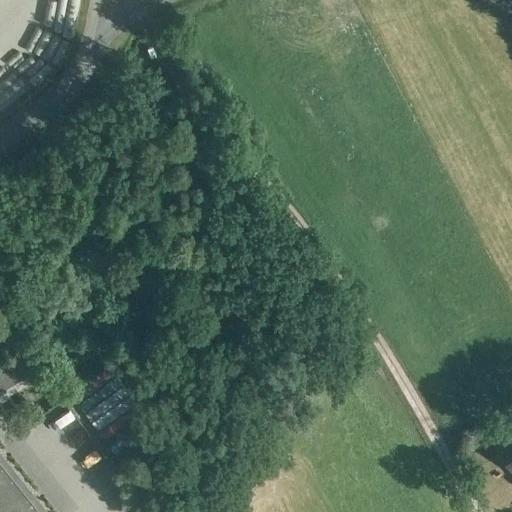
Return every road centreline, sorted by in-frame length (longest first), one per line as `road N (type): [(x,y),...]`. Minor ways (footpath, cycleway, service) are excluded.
road 1 (unclassified): [(148,5),(193,109),(320,252),(476,511)]
road 2 (unclassified): [(0,143),(55,102),(109,29),(148,5)]
